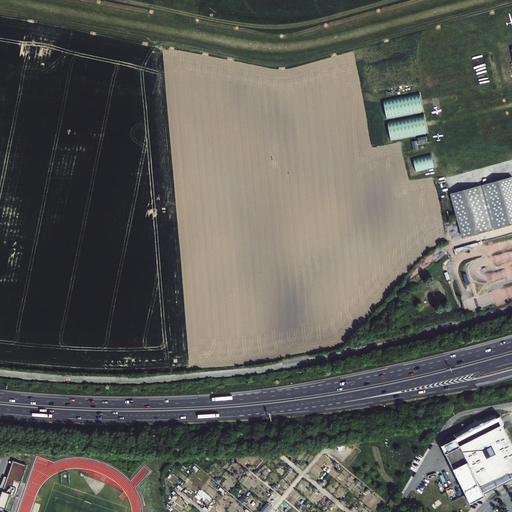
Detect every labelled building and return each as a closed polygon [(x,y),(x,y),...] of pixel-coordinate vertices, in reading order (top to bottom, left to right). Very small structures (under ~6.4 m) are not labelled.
[(384,99),(388,119),(424,112),(420,93),(384,99)] [(424,115),(387,122),(391,141),(427,134),(424,115)] [(431,154),(412,159),(416,172),(435,168),(431,154)] [(511,179),(511,176),(449,193),(456,219),(472,235),(473,235),(511,224),(511,179)] [(455,218),(460,237),(471,235),(472,235),(456,219),(455,218)] [(473,298),(462,302),(465,312),(476,308),(473,298)] [(477,421),(457,433),(460,438),(463,436),(462,433),(466,431),(468,434),(472,432),(470,429),(475,426),(476,429),(480,427),(483,426),(482,423),(487,421),(488,424),(492,423),(491,419),(496,418),(497,421),(501,420),(500,417),(498,414),(477,421)] [(458,436),(443,443),(470,502),(478,498),(485,495),(484,493),(480,486),(509,473),(510,474),(511,474),(511,440),(504,424),(506,424),(506,422),(503,424),(503,425),(500,427),(494,429),(486,433),(480,436),(471,440),(461,444),(458,436)] [(480,486),(484,493),(511,479),(511,474),(510,474),(509,473),(480,486)] [(267,503),(260,511),(259,511),(266,511),(272,506),(267,503)]
